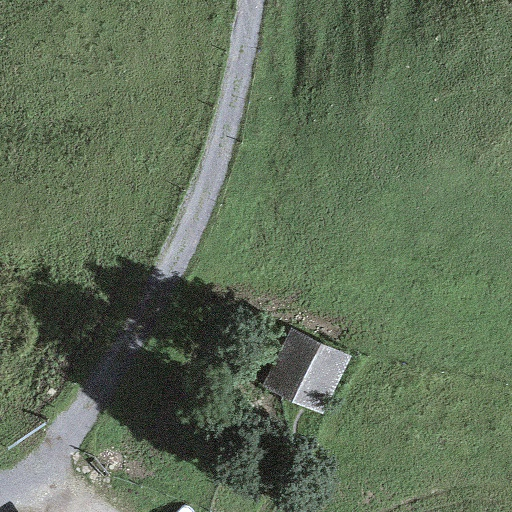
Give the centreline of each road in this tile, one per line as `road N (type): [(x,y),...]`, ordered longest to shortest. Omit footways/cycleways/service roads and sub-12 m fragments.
road 1 (track): [(249,0),(227,132),(176,261),(84,420),(0,497)]
road 2 (track): [(511,487),(455,488),(393,511)]
